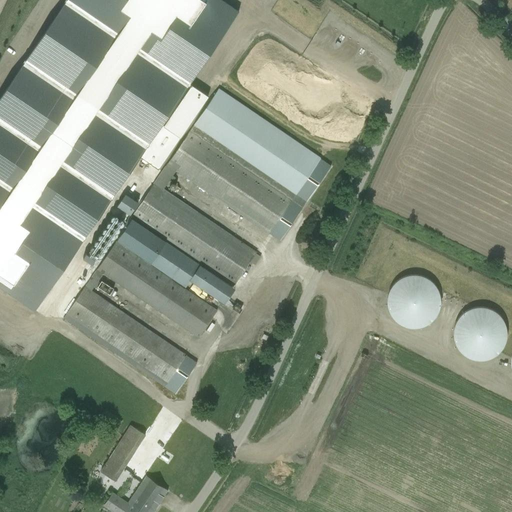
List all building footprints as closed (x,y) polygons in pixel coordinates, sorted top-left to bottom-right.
[(139,157),(158,170),(208,96),(191,85),(164,125),(161,124),(239,11),(222,0),(67,0),(0,99),(0,286),(35,310),(139,157)] [(282,241),(333,162),(218,89),(194,127),(273,177),(268,184),(263,180),(260,185),(263,187),(260,191),(263,193),(260,198),(267,202),(266,204),(274,209),(273,211),(281,216),(270,233),(282,241)] [(144,202),(238,259),(233,268),(235,269),(231,276),(241,282),(260,250),(163,191),(160,196),(150,191),(144,202)] [(130,215),(138,202),(125,194),(117,206),(130,215)] [(229,304),(240,287),(132,218),(94,278),(101,282),(99,286),(111,294),(115,288),(101,279),(103,275),(201,337),(219,309),(187,288),(192,281),(229,304)] [(399,272),(388,319),(433,330),(444,282),(399,272)] [(84,287),(63,320),(124,357),(126,354),(143,365),(143,366),(177,387),(196,357),(84,287)] [(480,307),(467,312),(466,317),(456,320),(455,334),(462,357),(486,359),(504,353),(506,327),(500,309),(480,307)] [(130,425),(100,472),(116,482),(146,435),(130,425)] [(152,511),(168,490),(147,475),(128,503),(112,493),(104,505),(114,511),(152,511)]
